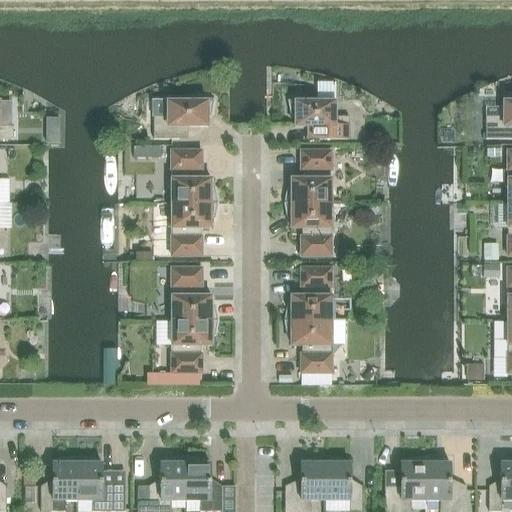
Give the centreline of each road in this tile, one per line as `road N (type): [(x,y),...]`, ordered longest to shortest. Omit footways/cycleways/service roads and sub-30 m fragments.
road 1 (residential): [(250,409),(250,136)]
road 2 (residential): [(250,409),(511,410)]
road 3 (residential): [(0,410),(250,409)]
